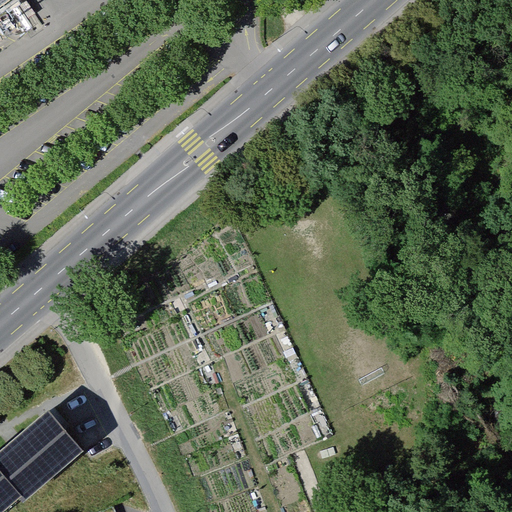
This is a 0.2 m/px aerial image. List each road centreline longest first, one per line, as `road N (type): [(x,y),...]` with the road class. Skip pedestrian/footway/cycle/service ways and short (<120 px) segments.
road 1 (secondary): [(382,0),(37,297)]
road 2 (residential): [(168,511),(81,348),(37,297)]
